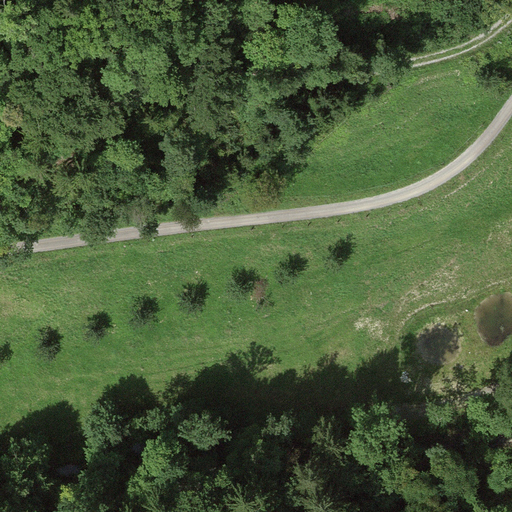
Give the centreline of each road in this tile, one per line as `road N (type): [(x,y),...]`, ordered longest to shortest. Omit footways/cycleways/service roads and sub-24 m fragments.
road 1 (track): [(511,106),(464,160),(421,187),(363,204),(0,251)]
road 2 (track): [(0,92),(54,105),(381,74),(475,51),(511,20)]
